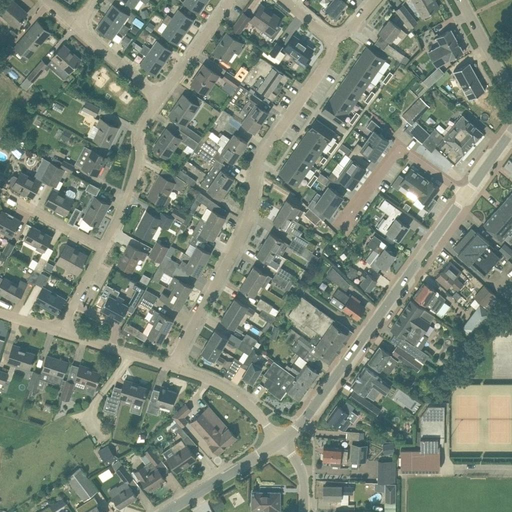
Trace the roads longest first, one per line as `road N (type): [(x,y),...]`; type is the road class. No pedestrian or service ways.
road 1 (residential): [(173,368),(249,217),(267,147),(340,49)]
road 2 (tertiary): [(284,444),(465,194)]
road 3 (residential): [(341,227),(403,144),(465,194)]
road 4 (residential): [(106,252),(157,102)]
road 5 (unclassified): [(284,444),(247,403),(173,368)]
road 6 (tertiary): [(171,511),(284,444)]
road 7 (residential): [(157,102),(236,0)]
road 8 (residential): [(106,252),(0,193)]
